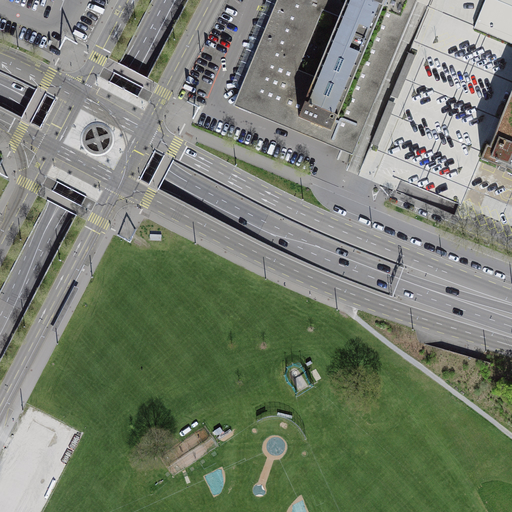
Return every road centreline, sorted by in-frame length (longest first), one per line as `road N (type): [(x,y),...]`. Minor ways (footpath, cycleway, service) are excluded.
road 1 (secondary): [(117,180),(324,284),(511,345)]
road 2 (secondary): [(511,317),(403,285),(291,239),(127,153)]
road 3 (secondary): [(511,295),(297,209),(143,130)]
road 4 (primary): [(0,410),(117,180)]
road 5 (primary): [(81,167),(0,323)]
road 6 (primary): [(143,130),(211,0)]
